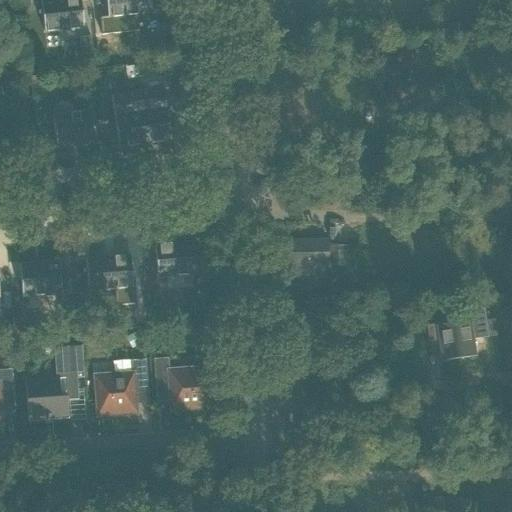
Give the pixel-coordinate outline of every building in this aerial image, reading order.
[(80,0),(44,0),(41,0),(44,33),(83,29),(80,0)] [(105,0),(107,17),(99,18),(101,35),(138,31),(137,15),(151,14),(149,0),(105,0)] [(459,0),(470,0),(470,10),(484,10),(484,0),(440,0),(441,1),(459,0)] [(387,79),(388,84),(391,104),(435,97),(432,72),(402,77),(400,66),(386,68),(388,79),(387,79)] [(10,76),(0,79),(0,88),(2,95),(15,90),(10,76)] [(162,89),(137,92),(144,145),(170,141),(162,89)] [(136,91),(110,95),(118,147),(144,143),(136,91)] [(91,111),(52,116),(57,148),(95,143),(91,111)] [(198,242),(154,246),(157,278),(201,274),(198,242)] [(327,242),(283,242),(283,267),(313,267),(316,267),(327,267),(328,264),(336,264),(337,275),(349,275),(349,247),(348,247),(336,247),(327,247),(327,242)] [(129,256),(86,260),(88,292),(114,290),(115,306),(134,304),(129,256)] [(58,262),(19,265),(22,297),(61,294),(58,262)] [(74,280),(63,281),(64,295),(75,294),(74,280)] [(327,299),(306,300),(306,308),(307,310),(307,311),(327,310),(327,299)] [(158,304),(148,305),(149,320),(160,319),(158,304)] [(470,321),(453,323),(458,359),(476,356),(473,340),(487,338),(483,309),(469,311),(470,321)] [(494,320),(486,321),(489,337),(496,336),(494,320)] [(453,323),(435,326),(440,362),(458,359),(453,323)] [(434,325),(426,326),(428,342),(436,340),(434,325)] [(138,331),(130,336),(136,345),(144,340),(138,331)] [(57,378),(24,381),(28,422),(68,419),(67,401),(78,400),(76,378),(84,378),(83,374),(81,346),(63,347),(63,359),(56,360),(57,378)] [(169,392),(170,401),(170,411),(209,408),(207,368),(168,371),(167,360),(154,360),(157,393),(169,392)] [(135,395),(147,394),(144,361),(132,362),(133,374),(94,376),(97,416),(136,414),(135,395)] [(0,405),(13,404),(10,371),(0,371),(0,423),(2,423),(0,405)] [(422,505),(416,505),(415,511),(466,511),(466,500),(422,500),(422,505)]
